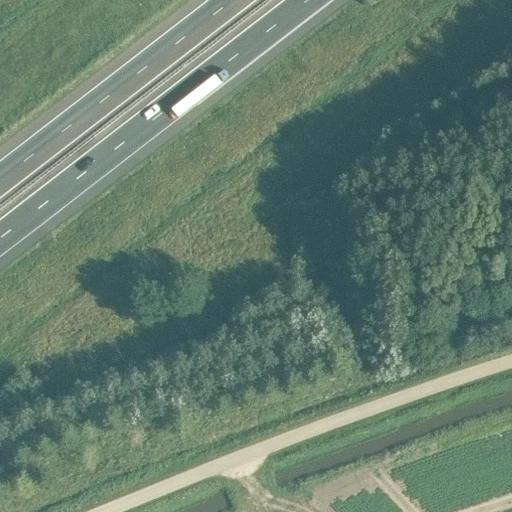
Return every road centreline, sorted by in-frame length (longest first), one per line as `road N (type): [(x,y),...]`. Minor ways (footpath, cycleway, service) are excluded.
road 1 (unclassified): [(96,511),(226,457),(511,359)]
road 2 (motorway): [(0,238),(309,0)]
road 3 (motorway): [(234,0),(0,180)]
